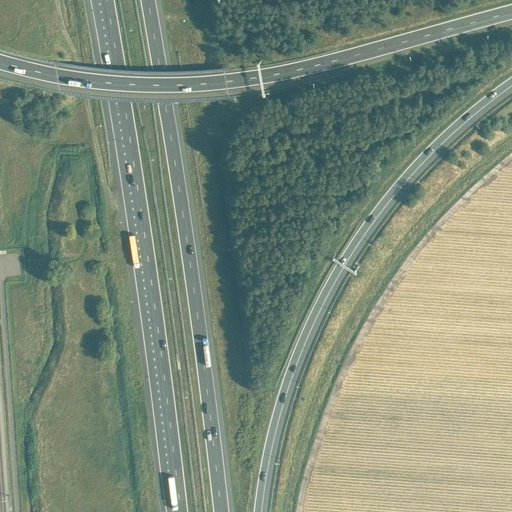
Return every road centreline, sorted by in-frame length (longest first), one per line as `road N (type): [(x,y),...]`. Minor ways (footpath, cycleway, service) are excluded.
road 1 (motorway): [(0,62),(142,85),(225,81),(511,11)]
road 2 (motorway): [(221,511),(146,0)]
road 3 (motorway): [(106,0),(180,511)]
road 4 (motorway): [(259,511),(290,367),(323,294),(353,243),(431,147),(511,81)]
